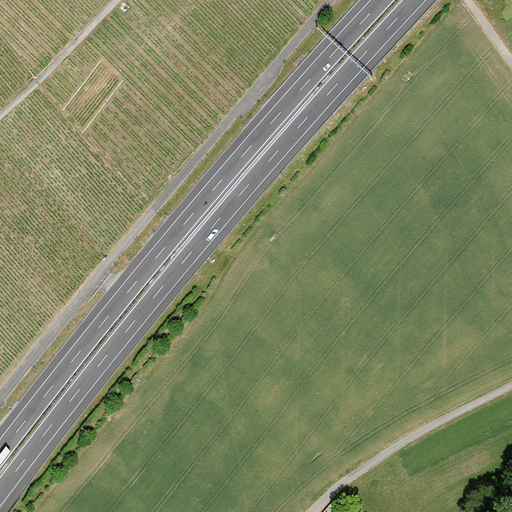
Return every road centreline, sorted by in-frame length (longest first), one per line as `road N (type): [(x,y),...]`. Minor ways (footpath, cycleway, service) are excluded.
road 1 (motorway): [(0,491),(243,191),(414,0)]
road 2 (motorway): [(381,0),(137,279),(0,454)]
road 3 (track): [(332,0),(0,400)]
road 4 (track): [(311,511),(401,443),(511,388)]
road 5 (track): [(117,0),(0,115)]
